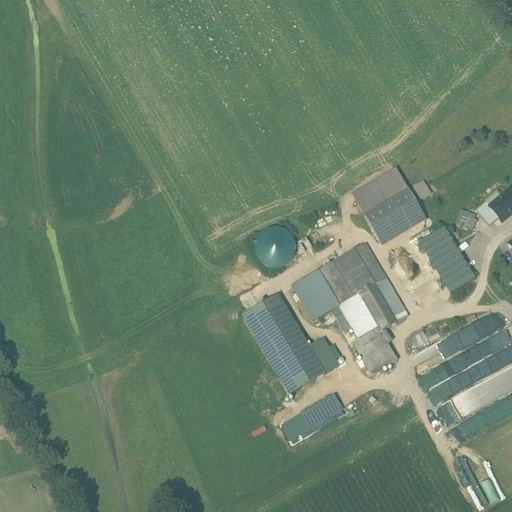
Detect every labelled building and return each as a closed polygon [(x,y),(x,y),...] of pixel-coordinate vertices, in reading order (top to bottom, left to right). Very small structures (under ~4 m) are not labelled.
[(395,171),(352,197),(364,217),(407,192),(395,171)] [(423,184),(413,189),(420,200),(430,195),(423,184)] [(489,208),(498,219),(502,223),(511,214),(511,193),(509,191),(489,208)] [(407,192),(364,217),(379,243),(422,217),(407,192)] [(489,208),(487,204),(476,213),(489,228),(498,219),(489,208)] [(476,222),(463,217),(459,226),(472,231),(476,222)] [(262,231),(263,261),(272,260),(272,266),(294,265),(293,230),(262,231)] [(443,230),(419,245),(450,297),(474,282),(443,230)] [(402,307),(366,246),(331,266),(352,300),(357,297),(376,329),(379,335),(380,335),(406,319),(400,308),(402,307)] [(357,297),(352,300),(331,266),(318,274),(351,330),(357,340),(376,329),(357,297)] [(318,274),(294,288),(314,322),(332,312),(338,309),(318,274)] [(277,298),(244,318),(290,396),(324,376),(277,298)] [(351,330),(338,309),(332,312),(345,334),(351,330)] [(357,340),(352,343),(372,378),(396,364),(380,335),(379,335),(376,329),(357,340)] [(422,333),(407,343),(412,351),(427,342),(422,333)] [(442,343),(411,358),(419,374),(454,357),(448,345),(444,347),(442,343)] [(337,422),(334,417),(344,412),(336,397),(302,414),(312,434),(337,422)]
